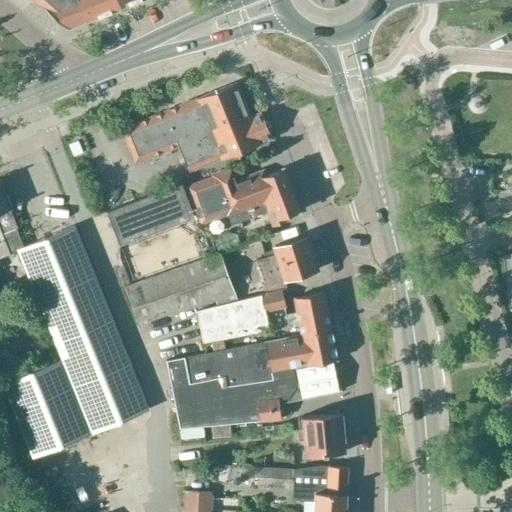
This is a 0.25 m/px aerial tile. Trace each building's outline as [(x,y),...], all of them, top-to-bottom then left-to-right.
[(121,10),(116,0),(34,0),(67,29),(87,20),(88,23),(121,10)] [(116,0),(121,10),(144,0),(116,0)] [(260,142),(270,138),(260,112),(251,116),(237,83),(121,129),(134,163),(178,146),(188,172),(220,159),(221,160),(260,143),(260,142)] [(248,207),(237,182),(233,169),(214,176),(215,178),(189,188),(202,225),(248,207)] [(237,182),(248,207),(252,217),(269,212),(274,226),(287,221),(285,216),(298,211),(283,169),(258,179),(257,175),(237,182)] [(149,411),(75,228),(27,248),(0,180),(0,225),(12,255),(19,253),(62,360),(5,383),(34,457),(71,442),(92,433),(149,411)] [(106,212),(119,245),(193,217),(181,183),(106,212)] [(489,194),(489,203),(508,203),(508,194),(489,194)] [(285,280),(318,270),(307,236),(274,247),(276,254),(257,260),(267,293),(287,288),(285,280)] [(218,304),(235,298),(219,254),(125,287),(137,323),(152,318),(153,320),(175,312),(176,314),(216,300),(218,304)] [(17,278),(1,285),(7,300),(24,294),(17,278)] [(264,311),(285,306),(282,292),(261,296),(264,311)] [(298,322),(301,335),(331,329),(324,292),(294,298),(297,313),(286,315),(288,324),(298,322)] [(261,296),(196,310),(203,343),(268,329),(264,311),(261,296)] [(167,361),(179,428),(281,419),(280,414),(279,404),(279,399),(287,395),(294,387),(300,389),(302,398),(335,393),(332,361),(336,360),(331,329),(301,335),(219,350),(219,351),(167,361)] [(289,403),(279,404),(280,414),(290,413),(289,403)] [(296,430),(297,436),(298,441),(303,440),(304,455),(347,451),(345,431),(343,413),(337,414),(336,410),(329,411),(329,414),(300,417),(302,430),(296,430)] [(279,465),(280,455),(252,454),(251,464),(279,465)] [(313,511),(346,511),(348,468),(318,467),(307,468),(295,468),(289,468),(261,467),(255,467),(254,489),(276,489),(291,489),(291,500),(314,501),(313,511)] [(183,509),(211,511),(212,495),(212,492),(184,491),(183,509)]
